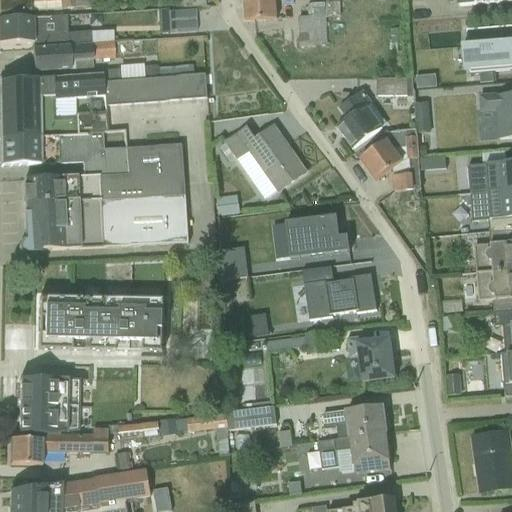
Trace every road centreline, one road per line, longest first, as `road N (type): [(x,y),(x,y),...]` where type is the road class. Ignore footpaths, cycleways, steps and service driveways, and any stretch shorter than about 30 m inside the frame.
road 1 (residential): [(219,0),(407,267),(417,318)]
road 2 (residential): [(447,511),(417,318)]
